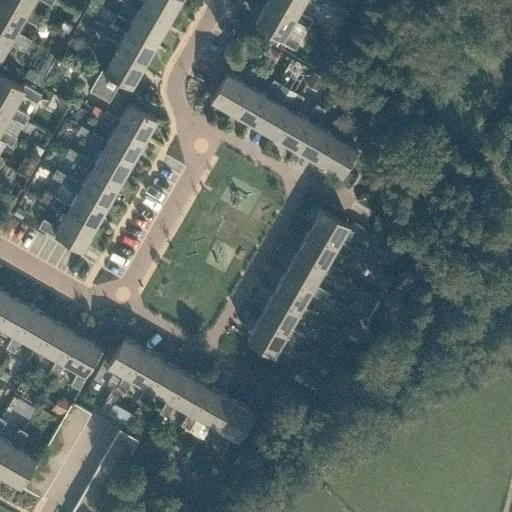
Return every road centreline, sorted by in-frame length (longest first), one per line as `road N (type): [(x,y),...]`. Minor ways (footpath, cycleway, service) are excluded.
road 1 (residential): [(208,349),(302,181),(184,117)]
road 2 (residential): [(121,294),(194,163),(184,117)]
road 3 (residential): [(0,247),(90,298),(121,294)]
road 4 (residential): [(184,117),(176,73),(219,0)]
